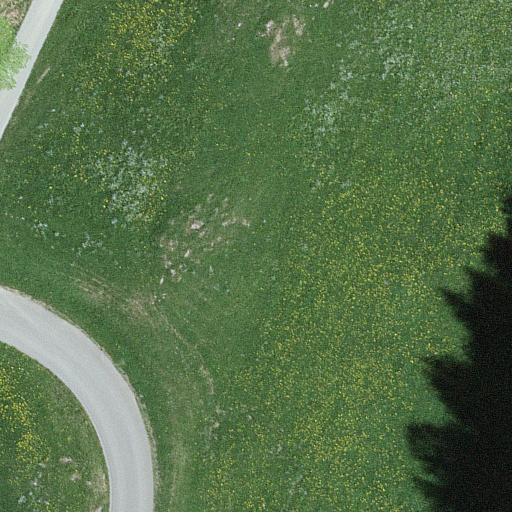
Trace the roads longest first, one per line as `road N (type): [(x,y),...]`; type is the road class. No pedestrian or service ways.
road 1 (unclassified): [(128,511),(135,453),(94,382),(31,327),(0,314)]
road 2 (track): [(0,117),(50,0)]
